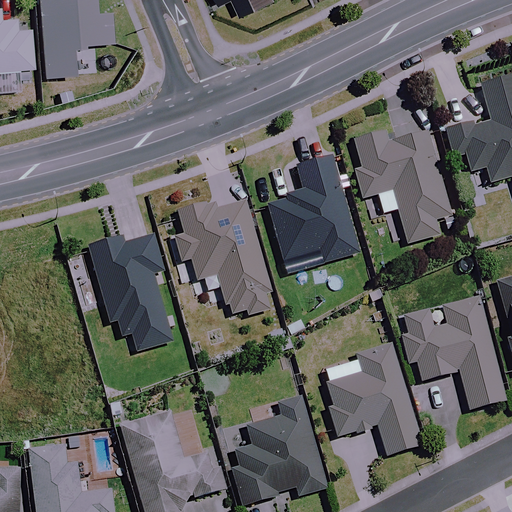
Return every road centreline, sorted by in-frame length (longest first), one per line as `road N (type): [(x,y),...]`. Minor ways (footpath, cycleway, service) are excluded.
road 1 (secondary): [(460,0),(205,121)]
road 2 (secondary): [(205,121),(0,183)]
road 3 (residential): [(395,511),(511,453)]
road 4 (residential): [(205,121),(162,0)]
